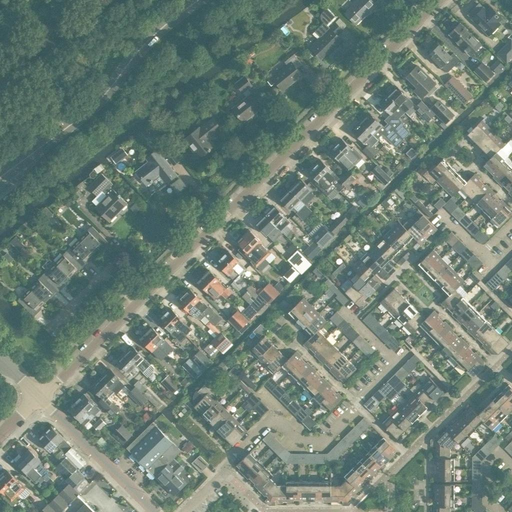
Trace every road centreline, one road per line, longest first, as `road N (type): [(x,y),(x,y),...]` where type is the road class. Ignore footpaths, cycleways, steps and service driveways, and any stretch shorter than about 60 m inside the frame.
road 1 (residential): [(135,304),(439,0)]
road 2 (residential): [(225,472),(273,415),(298,440),(323,440),(397,363),(345,311)]
road 3 (secondary): [(32,153),(91,107),(141,47),(198,0)]
road 4 (tertiary): [(154,511),(39,397)]
road 5 (residential): [(39,397),(135,304)]
road 6 (residential): [(48,330),(104,273),(135,304)]
